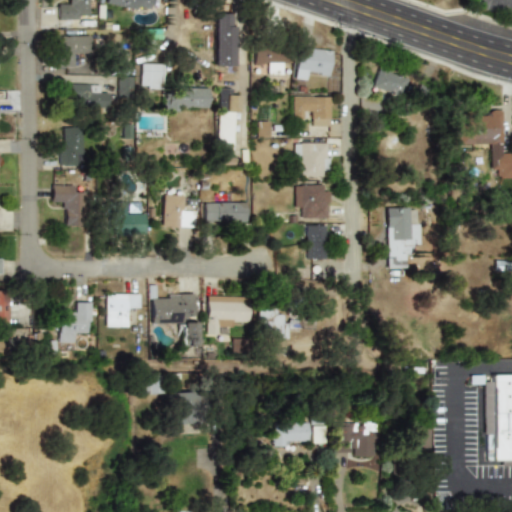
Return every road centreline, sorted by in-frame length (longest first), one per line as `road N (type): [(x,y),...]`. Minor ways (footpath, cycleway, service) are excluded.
road 1 (residential): [(354,354),(351,18)]
road 2 (residential): [(25,269),(27,0)]
road 3 (residential): [(25,269),(249,273)]
road 4 (secondary): [(300,0),(511,72)]
road 5 (secondary): [(511,47),(372,0)]
